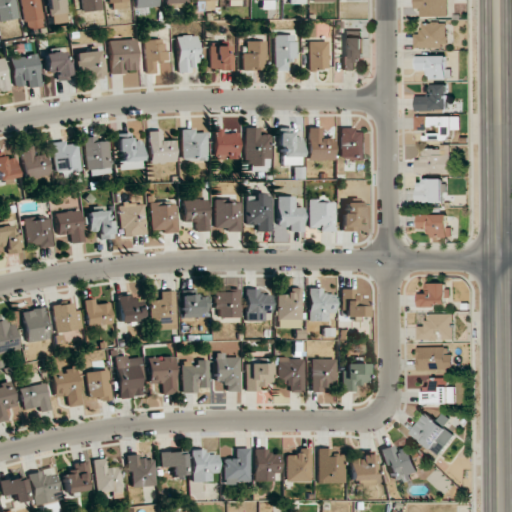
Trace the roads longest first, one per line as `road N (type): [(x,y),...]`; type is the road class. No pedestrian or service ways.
road 1 (residential): [(0,450),(139,424),(366,419),(387,400),(386,0)]
road 2 (residential): [(511,260),(160,263),(0,287)]
road 3 (tertiary): [(494,0),(499,511)]
road 4 (residential): [(0,124),(161,103),(386,101)]
